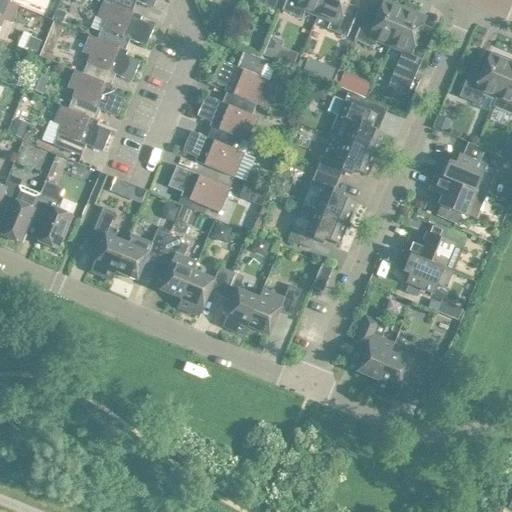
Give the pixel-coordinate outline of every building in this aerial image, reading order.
[(0,0),(0,24),(2,20),(9,23),(16,6),(9,3),(0,0)] [(103,0),(103,1),(131,13),(135,1),(152,8),(155,0),(103,0)] [(253,0),(253,3),(272,11),(276,0),(253,0)] [(316,17),(323,0),(285,0),(281,10),(301,18),(304,11),(316,17)] [(348,0),(323,0),(316,17),(329,22),(326,29),(346,37),(355,14),(344,10),(348,0)] [(375,41),(388,47),(404,8),(384,0),(382,0),(373,22),(363,17),(353,40),(373,48),(375,41)] [(96,39),(124,51),(129,40),(145,46),(153,26),(139,20),(141,17),(131,13),(103,1),(96,17),(104,20),(96,39)] [(404,8),(388,47),(401,52),(398,59),(394,89),(393,89),(393,90),(406,95),(433,29),(423,25),(426,17),(404,8)] [(61,23),(65,13),(57,10),(53,20),(61,23)] [(36,52),(41,41),(29,36),(25,48),(36,52)] [(126,52),(124,51),(96,39),(89,36),(82,53),(89,56),(81,74),(109,86),(114,75),(131,82),(139,61),(125,55),(126,52)] [(274,60),(280,47),(282,41),(270,36),(262,55),(274,60)] [(495,99),(511,61),(489,52),(480,74),(469,70),(458,97),(478,105),(482,94),(495,99)] [(226,92),(250,102),(262,107),(272,83),(261,78),(267,64),(241,54),(236,68),(235,68),(219,61),(211,81),(225,87),(223,91),(226,92)] [(511,61),(495,99),(492,106),(511,114),(511,61)] [(334,69),(321,63),(315,78),(328,83),(334,69)] [(67,109),(95,121),(100,110),(116,117),(124,96),(110,91),(112,87),(109,86),(81,74),(74,71),(67,88),(75,91),(67,109)] [(364,97),(370,83),(343,72),(337,86),(364,97)] [(316,82),(311,95),(324,100),(329,87),(316,82)] [(204,96),(196,116),(210,122),(209,126),(211,127),(241,140),(247,142),(257,118),(245,113),(250,102),(226,92),(221,103),(204,96)] [(342,141),(375,155),(384,134),(370,128),(372,124),(362,120),(366,111),(344,101),(338,116),(350,121),(342,141)] [(97,122),(95,121),(67,109),(60,106),(53,123),(60,126),(52,145),(80,157),(85,145),(101,152),(110,131),(96,126),(97,122)] [(438,116),(434,127),(446,132),(450,121),(438,116)] [(14,118),(8,133),(20,138),(26,123),(14,118)] [(237,150),(241,140),(211,127),(207,138),(190,131),(181,151),(196,157),(194,161),(242,181),(252,157),(237,150)] [(511,141),(508,140),(501,155),(511,159),(511,141)] [(375,155),(342,141),(333,161),(321,156),(315,170),(338,180),(341,171),(351,175),(353,170),(366,176),(375,155)] [(434,175),(485,195),(495,170),(458,155),(454,164),(441,158),(434,175)] [(218,212),(228,188),(175,166),(167,186),(181,192),(179,196),(192,202),(218,212)] [(313,210),(346,224),(355,203),(341,197),(343,192),(334,188),(338,180),(315,170),(310,184),(322,189),(313,210)] [(39,194),(18,185),(21,180),(7,174),(6,177),(2,187),(3,188),(0,195),(0,221),(2,223),(0,227),(0,234),(19,243),(22,235),(27,224),(39,194)] [(485,195),(434,175),(428,191),(441,196),(437,205),(440,206),(436,216),(457,225),(461,215),(475,220),(485,195)] [(39,194),(27,224),(22,235),(55,249),(70,215),(57,210),(62,198),(59,196),(62,188),(44,181),(39,194)] [(266,193),(244,184),(238,197),(261,207),(266,193)] [(189,208),(192,202),(179,196),(176,203),(189,208)] [(172,222),(178,208),(164,202),(160,211),(164,219),(172,222)] [(346,224),(313,210),(301,205),(287,239),(309,249),(313,240),(322,244),(324,239),(338,245),(346,224)] [(126,244),(125,243),(113,238),(116,230),(108,227),(114,213),(102,208),(88,242),(99,247),(89,271),(111,281),(115,272),(114,272),(126,244)] [(431,226),(428,234),(438,237),(441,230),(431,226)] [(158,261),(168,235),(156,230),(150,243),(129,234),(125,243),(126,244),(114,272),(115,272),(136,281),(146,256),(158,261)] [(402,252),(452,273),(463,248),(438,237),(428,234),(426,232),(422,241),(409,236),(402,252)] [(180,240),(168,235),(158,261),(169,266),(159,290),(180,299),(192,271),(193,271),(196,262),(187,258),(192,246),(180,241),(180,240)] [(452,273),(402,252),(396,268),(409,274),(405,282),(432,294),(436,286),(445,290),(452,273)] [(321,264),(311,287),(322,292),(332,268),(321,264)] [(220,297),(231,272),(218,266),(213,280),(193,271),(192,271),(180,299),(176,308),(198,317),(208,292),(220,297)] [(231,272),(220,297),(231,302),(221,326),(243,336),(247,327),(247,326),(258,298),(237,290),(243,277),(231,272)] [(416,297),(420,289),(408,284),(405,292),(416,297)] [(247,326),(247,327),(268,335),(278,311),(290,316),(301,290),(288,285),(282,298),(261,289),(258,298),(247,326)] [(451,304),(446,316),(457,320),(462,308),(451,304)] [(377,380),(377,381),(393,344),(372,335),(377,322),(365,317),(354,342),(366,347),(356,372),(377,380)] [(413,352),(393,344),(377,381),(377,380),(373,389),(395,398),(403,379),(419,385),(431,355),(414,348),(413,352)]
